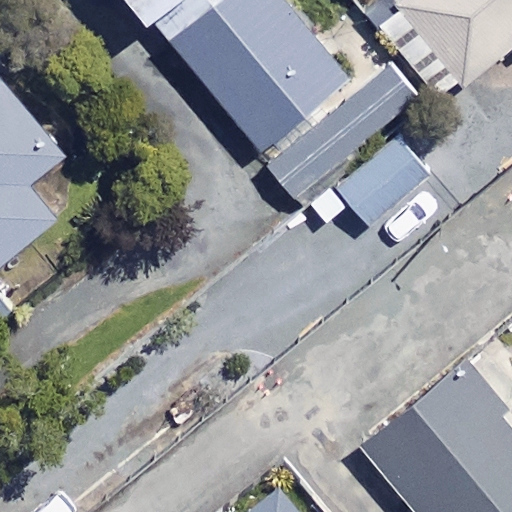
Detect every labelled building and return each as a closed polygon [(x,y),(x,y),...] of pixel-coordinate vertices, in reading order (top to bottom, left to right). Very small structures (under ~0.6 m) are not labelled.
[(164,39),(211,0),(121,0),(131,12),(139,7),(164,39)] [(278,0),(211,0),(164,39),(249,144),(337,73),(278,0)] [(511,35),(511,0),(389,0),(370,16),(437,98),(511,35)] [(408,97),(383,65),(263,159),(288,191),(408,97)] [(56,151),(0,85),(0,310),(3,308),(0,303),(0,257),(50,215),(21,181),(56,151)] [(425,172),(390,128),(302,198),(320,220),(344,200),(362,222),(425,172)] [(511,511),(511,426),(454,358),(357,439),(417,511),(511,511)] [(268,511),(251,490),(223,511),(268,511)]
